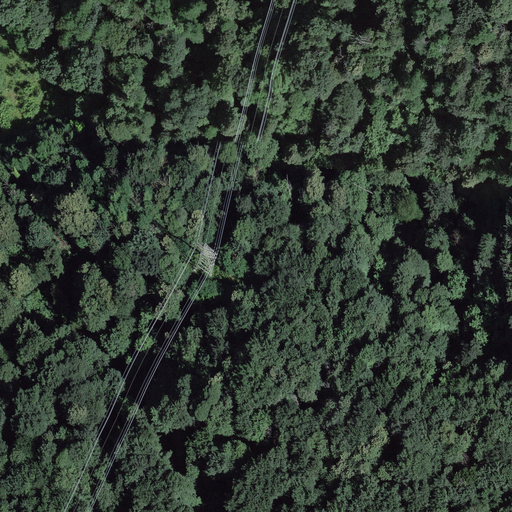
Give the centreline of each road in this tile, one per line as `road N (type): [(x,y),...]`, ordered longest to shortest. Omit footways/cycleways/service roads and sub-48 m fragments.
road 1 (motorway): [(511,449),(385,390),(264,319),(78,170),(0,87)]
road 2 (motorway): [(0,166),(140,299),(228,365),(360,448),(491,511)]
